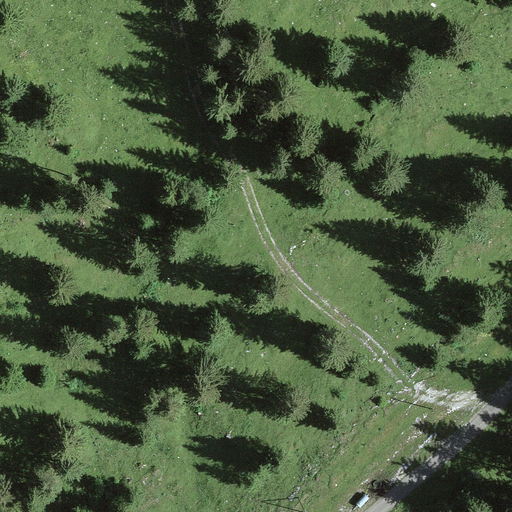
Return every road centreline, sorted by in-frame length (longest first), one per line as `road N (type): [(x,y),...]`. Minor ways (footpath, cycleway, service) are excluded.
road 1 (track): [(196,0),(205,57),(283,225),(366,322),(433,373),(511,380)]
road 2 (unclassified): [(511,388),(380,511)]
